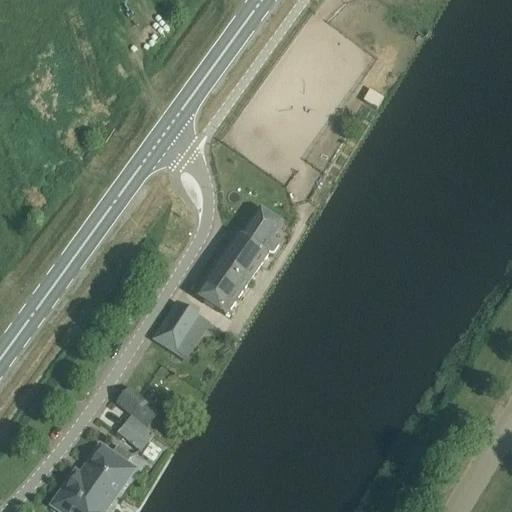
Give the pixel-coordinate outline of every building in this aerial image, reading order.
[(195,297),(225,318),(270,253),(276,253),(278,249),(276,244),(272,241),(283,225),(260,210),(241,237),(237,235),(195,297)] [(176,357),(201,320),(177,304),(153,342),(176,357)] [(115,405),(132,419),(146,431),(160,415),(139,397),(129,388),(115,405)] [(154,437),(146,431),(132,419),(118,435),(140,454),(154,437)] [(52,507),(58,511),(104,511),(133,472),(124,466),(129,458),(117,450),(112,457),(100,449),(80,478),(75,474),(52,507)]
